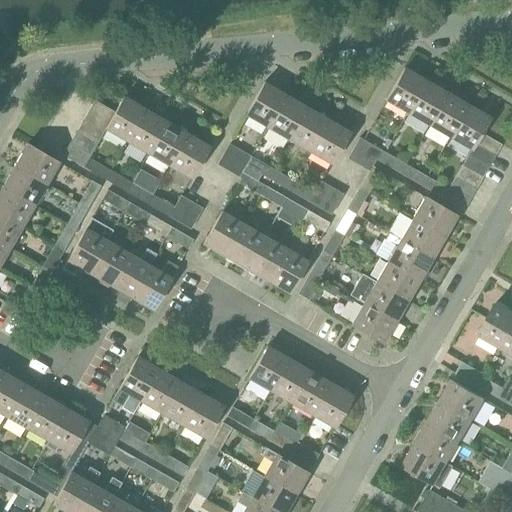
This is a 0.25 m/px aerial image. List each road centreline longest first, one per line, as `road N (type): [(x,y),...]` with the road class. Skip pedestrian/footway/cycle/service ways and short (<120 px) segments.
road 1 (residential): [(0,119),(38,70),(511,20)]
road 2 (residential): [(402,391),(245,305),(198,350)]
road 3 (residential): [(402,391),(499,219)]
road 4 (residential): [(0,340),(55,373),(90,318)]
